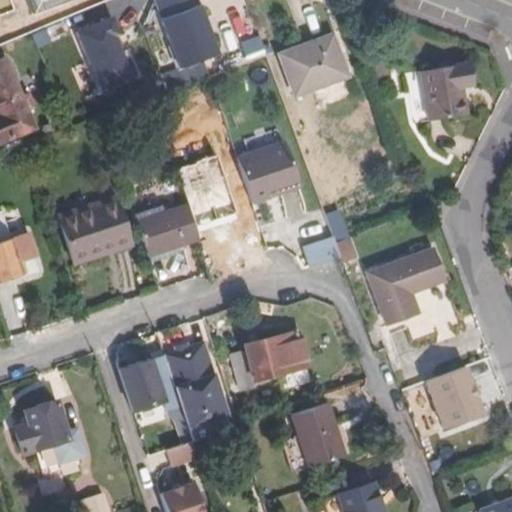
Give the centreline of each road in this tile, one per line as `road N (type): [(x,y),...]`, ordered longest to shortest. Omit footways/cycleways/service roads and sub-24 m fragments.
road 1 (unclassified): [(0,365),(276,274),(334,285),(423,511)]
road 2 (residential): [(511,116),(462,210),(511,349)]
